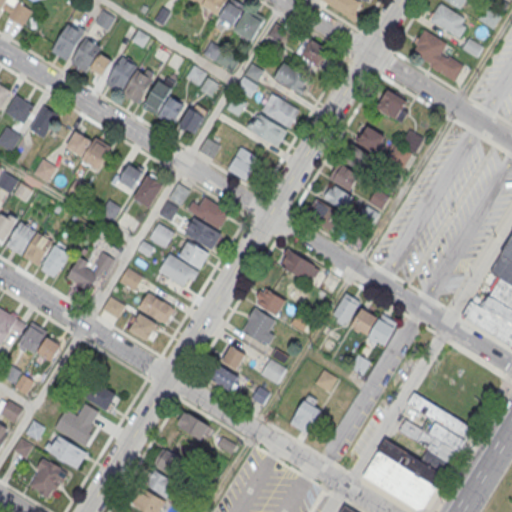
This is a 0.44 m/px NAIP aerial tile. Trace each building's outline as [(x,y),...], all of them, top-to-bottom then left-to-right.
[(23,26),(32,10),(15,0),(6,16),(23,26)] [(253,41),(264,19),(244,9),(245,6),(232,0),(185,0),(220,17),(218,20),(235,29),(234,32),(253,41)] [(356,0),(323,0),(355,20),(359,13),(355,11),(361,3),(356,0)] [(444,0),(460,10),(466,0),(444,0)] [(441,2),(430,19),(459,37),(466,26),(461,23),(465,17),(441,2)] [(495,28),(500,17),(484,8),(479,20),(495,28)] [(52,50),(68,60),(84,32),(68,22),(52,50)] [(268,36),(281,42),(287,30),(274,24),(268,36)] [(464,65),(455,80),(430,65),(431,63),(414,52),(418,45),(415,44),(424,29),(447,43),(441,53),(447,57),(449,55),(464,65)] [(71,61),(87,71),(102,46),(86,36),(71,61)] [(296,53),(318,67),(328,50),(307,36),(296,53)] [(482,47),(468,39),(463,48),(477,55),(482,47)] [(240,55),(209,45),(204,58),(236,68),(240,55)] [(108,80),(124,90),(138,65),(122,55),(108,80)] [(311,79),(282,62),(273,78),(301,95),(311,79)] [(125,91),(141,101),(155,76),(139,66),(125,91)] [(258,84),(244,75),(236,87),(250,97),(258,84)] [(218,84),(208,77),(200,89),(210,96),(218,84)] [(143,105),(157,114),(173,87),(159,78),(143,105)] [(0,108),(11,90),(0,83),(0,108)] [(408,102),(387,88),(375,107),(396,121),(408,102)] [(300,109),(273,93),(263,110),(289,126),(300,109)] [(6,113),(24,124),(35,107),(16,96),(6,113)] [(227,108),(239,115),(246,103),(234,96),(227,108)] [(196,133),(206,111),(189,104),(179,126),(196,133)] [(59,115),(43,107),(30,131),(46,139),(59,115)] [(288,130),(261,113),(260,115),(257,113),(248,128),(278,146),(288,130)] [(387,138),(367,125),(356,141),(376,155),(387,138)] [(61,147),(98,169),(111,148),(74,126),(61,147)] [(400,146),(416,154),(424,138),(408,130),(400,146)] [(2,149),(16,149),(16,132),(2,132),(2,149)] [(220,144),(207,136),(199,150),(213,158),(220,144)] [(360,172),(370,160),(353,145),(342,157),(360,172)] [(241,146),(227,168),(246,180),(255,166),(254,165),(259,157),(241,146)] [(56,167),(43,160),(35,174),(48,181),(56,167)] [(329,178),(350,191),(360,175),(339,162),(329,178)] [(129,163),(119,179),(134,188),(143,172),(129,163)] [(163,184),(148,175),(134,198),(149,207),(163,184)] [(190,190),(181,205),(168,197),(177,182),(190,190)] [(353,198),(331,183),(323,196),(344,211),(353,198)] [(205,196),(199,204),(193,200),(188,208),(219,229),(230,212),(205,196)] [(334,231),(342,213),(315,200),(307,218),(334,231)] [(68,226),(81,231),(85,220),(72,216),(68,226)] [(222,233),(195,216),(185,232),(211,249),(222,233)] [(21,220),(6,245),(21,254),(36,230),(21,220)] [(158,222),(149,237),(165,246),(174,232),(158,222)] [(38,231),(22,255),(37,265),(53,241),(38,231)] [(511,345),(461,316),(470,300),(482,307),(489,295),(490,295),(501,277),(491,270),(511,236),(511,345)] [(209,252),(199,268),(179,255),(189,239),(209,252)] [(55,244),(43,263),(44,263),(41,268),(54,276),(69,253),(55,244)] [(312,284),(321,269),(288,249),(279,264),(312,284)] [(89,260),(80,255),(67,276),(89,289),(98,275),(100,276),(104,269),(107,270),(115,259),(102,251),(95,262),(98,264),(94,271),(86,265),(89,260)] [(169,252),(159,270),(183,285),(188,276),(193,280),(199,270),(169,252)] [(128,266),(143,276),(134,290),(119,280),(128,266)] [(266,288),(257,303),(277,315),(286,300),(266,288)] [(148,291),(139,306),(162,321),(172,305),(148,291)] [(360,302),(347,293),(332,315),(345,324),(360,302)] [(125,304),(117,317),(103,308),(110,295),(125,304)] [(24,326),(4,307),(0,311),(0,343),(14,329),(18,332),(24,326)] [(279,321),(255,307),(242,331),(266,344),(279,321)] [(352,327),(370,336),(368,339),(384,347),(397,322),(382,314),(380,317),(362,307),(352,327)] [(139,312),(129,328),(147,339),(157,323),(139,312)] [(32,321),(19,343),(35,352),(48,330),(32,321)] [(47,336),(37,353),(52,362),(62,345),(47,336)] [(231,345),(222,361),(236,370),(246,354),(231,345)] [(351,368),(363,374),(370,361),(359,355),(351,368)] [(278,385),(286,367),(269,359),(261,376),(278,385)] [(239,382),(219,363),(207,376),(228,394),(239,382)] [(3,378),(15,385),(22,372),(10,365),(3,378)] [(338,378),(324,369),(315,382),(329,391),(338,378)] [(87,397),(107,413),(119,398),(99,382),(87,397)] [(363,475),(385,438),(421,460),(428,448),(397,429),(404,418),(400,415),(414,391),(473,427),(437,486),(424,508),(417,510),(363,475)] [(322,407),(306,397),(290,423),(307,433),(322,407)] [(17,422),(23,407),(7,399),(0,414),(17,422)] [(201,441),(210,427),(184,412),(176,427),(201,441)] [(26,432),(33,420),(44,426),(37,439),(26,432)] [(86,452),(59,435),(53,444),(49,441),(45,448),(76,468),(86,452)] [(14,449),(21,437),(33,444),(26,456),(14,449)] [(231,455),(236,445),(221,438),(217,447),(231,455)] [(43,457),(36,467),(40,469),(30,484),(48,496),(52,490),(55,491),(67,472),(43,457)] [(144,485),(168,498),(177,483),(152,469),(144,485)] [(145,511),(159,511),(166,505),(144,486),(132,500),(145,511)]
